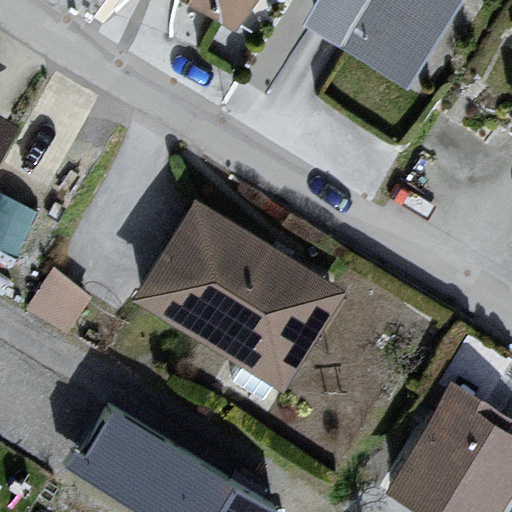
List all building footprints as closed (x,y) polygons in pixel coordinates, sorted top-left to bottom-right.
[(193,0),(226,20),(238,0),(193,0)] [(311,0),(303,14),(392,68),(432,0),(311,0)] [(192,190),(132,284),(277,377),(338,282),(192,190)] [(70,316),(89,275),(49,257),(30,299),(70,316)] [(452,380),(389,488),(430,511),(478,511),(511,455),(511,430),(491,419),(498,407),(452,380)] [(263,511),(116,419),(67,497),(90,511),(263,511)]
